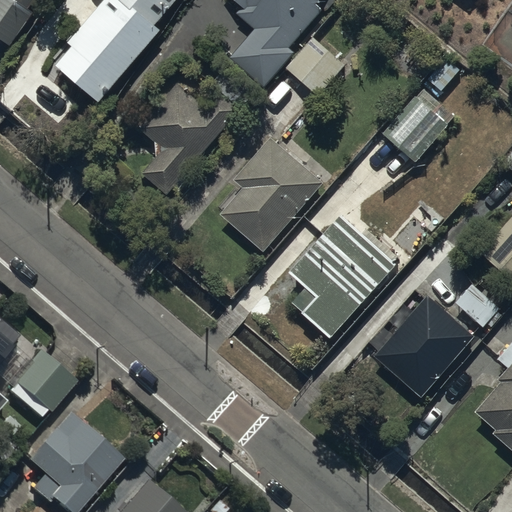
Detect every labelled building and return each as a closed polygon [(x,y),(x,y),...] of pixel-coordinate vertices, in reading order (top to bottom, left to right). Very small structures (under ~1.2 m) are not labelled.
[(35,0),(0,0),(0,39),(13,49),(37,15),(29,9),(35,0)] [(122,0),(158,30),(182,0),(122,0)] [(321,0),(233,0),(243,8),(237,14),(256,30),(231,58),(266,88),(296,53),(292,49),(324,12),(317,5),(321,0)] [(53,74),(102,113),(161,40),(113,1),(53,74)] [(315,38),(287,68),(318,99),(347,69),(315,38)] [(151,180),(171,197),(230,127),(185,89),(144,138),(169,159),(151,180)] [(416,95),(382,132),(417,164),(451,126),(416,95)] [(511,152),(503,163),(511,170),(511,152)] [(226,222),(263,257),(324,193),(287,158),(226,222)] [(511,221),(478,260),(511,289),(511,221)] [(289,311),(329,345),(395,269),(342,223),(292,281),(305,293),(289,311)] [(469,290),(451,309),(477,334),(495,315),(469,290)] [(376,366),(418,404),(471,346),(428,308),(376,366)] [(0,317),(0,361),(22,337),(0,317)] [(45,351),(11,390),(43,418),(77,379),(45,351)] [(511,377),(468,419),(505,458),(511,451),(511,377)] [(77,511),(122,462),(67,414),(26,460),(58,489),(50,498),(66,511),(77,511)] [(179,511),(147,484),(122,511),(179,511)]
